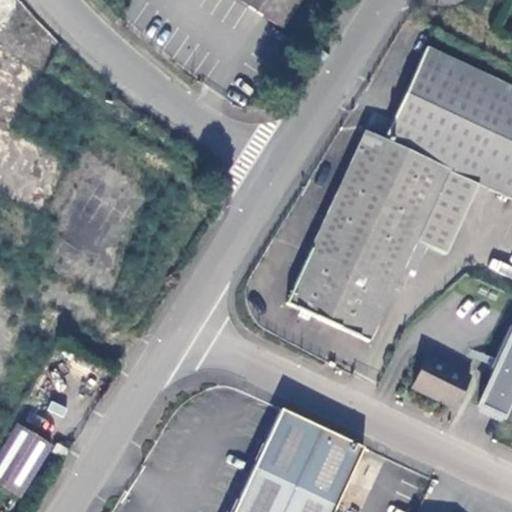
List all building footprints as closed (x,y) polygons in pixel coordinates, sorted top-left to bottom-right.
[(234,0),(280,30),(299,0),(234,0)] [(416,241),(435,250),(510,85),(427,48),(392,122),(383,140),(366,133),(286,304),(368,342),(416,241)] [(511,85),(510,85),(435,250),(447,255),(481,184),(511,198),(511,85)] [(374,114),(366,133),(383,140),(392,122),(374,114)] [(511,334),(478,409),(504,421),(511,403),(511,334)] [(476,378),(434,359),(431,364),(426,363),(414,389),(461,411),(476,378)] [(332,511),(361,452),(281,414),(233,511),(332,511)] [(51,447),(17,426),(0,454),(0,486),(20,498),(51,447)]
